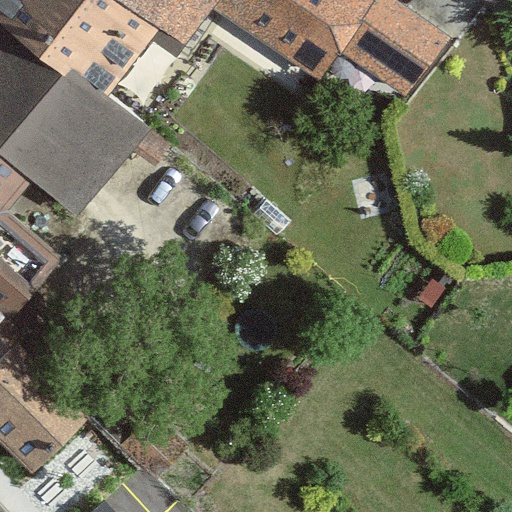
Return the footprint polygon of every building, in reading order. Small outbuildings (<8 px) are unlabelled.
[(143,0),(0,0),(0,6),(106,84),(159,12),(143,0)] [(143,0),(159,12),(184,30),(204,0),(143,0)] [(362,0),(217,0),(319,73),(333,49),(362,0)] [(408,7),(399,0),(362,0),(333,49),(401,90),(445,33),(408,7)] [(0,6),(0,131),(34,165),(78,211),(148,115),(106,84),(0,6)] [(0,131),(0,316),(61,246),(8,198),(34,165),(0,131)] [(0,413),(34,451),(80,409),(0,324),(0,413)] [(127,511),(108,491),(85,511),(127,511)]
